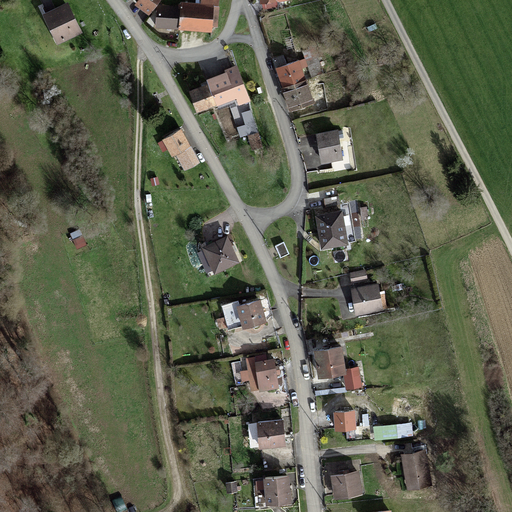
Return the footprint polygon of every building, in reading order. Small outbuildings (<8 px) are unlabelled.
[(136,0),(137,0),(137,2),(150,12),(150,11),(158,0),(136,0)] [(210,29),(211,30),(213,5),(200,4),(179,3),(179,6),(157,5),(155,25),(166,26),(166,29),(170,29),(171,26),(179,27),(179,26),(210,29)] [(66,4),(48,13),(53,23),(50,25),(58,41),(79,31),(66,4)] [(284,37),(287,48),(294,46),(292,35),(284,37)] [(315,49),(295,51),(298,60),(305,80),(322,73),(315,49)] [(278,72),(275,73),(276,76),(279,75),(283,87),(305,80),(298,60),(286,64),(283,55),(273,58),(278,72)] [(236,67),(225,70),(226,73),(227,77),(209,83),(216,103),(236,95),(238,103),(248,99),(236,67)] [(227,77),(226,73),(219,76),(208,80),(209,83),(227,77)] [(196,110),(216,103),(209,83),(207,80),(200,83),(202,86),(189,90),(196,110)] [(312,101),(305,80),(283,87),(291,108),(312,101)] [(257,131),(252,110),(242,112),(245,124),(237,127),(241,137),(257,131)] [(198,162),(189,146),(180,129),(163,138),(172,155),(177,153),(186,169),(198,162)] [(317,133),(320,152),(329,151),(331,159),(341,157),(337,130),(317,133)] [(329,151),(320,152),(322,160),(331,159),(329,151)] [(337,196),(323,198),(325,206),(339,204),(337,196)] [(344,212),(344,221),(350,221),(352,240),(362,239),(359,210),(344,212)] [(341,211),(317,215),(322,246),(346,242),(341,211)] [(73,237),(76,246),(86,244),(83,234),(73,237)] [(204,246),(215,270),(237,260),(226,236),(204,246)] [(283,241),(275,245),(280,257),(289,253),(283,241)] [(364,270),(351,272),(352,281),(366,279),(364,270)] [(379,306),(378,295),(376,286),(354,290),(357,311),(380,306),(379,306)] [(244,324),(244,326),(264,320),(259,300),(239,305),(238,300),(222,304),(226,316),(218,318),(221,328),(228,326),(229,328),(244,324)] [(340,346),(315,350),(319,375),(344,370),(340,346)] [(264,356),(248,359),(252,388),(260,387),(260,389),(277,386),(275,372),(279,371),(278,366),(274,366),(273,358),(265,359),(264,356)] [(348,368),(350,376),(345,377),(346,387),(361,385),(358,366),(348,368)] [(353,409),(335,410),(336,427),(354,426),(353,409)] [(282,419),(258,421),(260,445),(284,443),(282,419)] [(397,425),(389,426),(390,437),(398,436),(397,425)] [(423,450),(403,454),(409,486),(429,482),(423,450)] [(344,473),(332,475),(336,495),(360,491),(357,471),(348,472),(347,469),(343,469),(344,473)] [(287,475),(265,477),(267,502),(289,499),(287,475)] [(235,481),(227,482),(228,490),(236,489),(235,481)]
